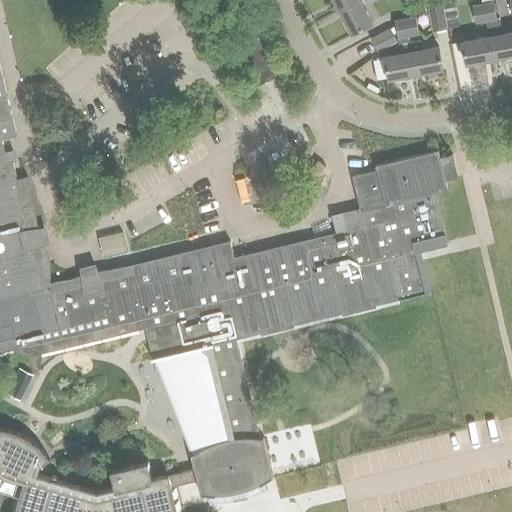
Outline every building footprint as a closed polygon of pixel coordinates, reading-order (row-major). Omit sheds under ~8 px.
[(332,0),(338,10),(355,0),(332,0)] [(359,0),(355,0),(338,10),(351,34),(371,22),(359,0)] [(432,28),(458,24),(453,0),(451,0),(428,4),(432,28)] [(491,0),(480,0),(482,4),(485,21),(495,19),(491,0)] [(255,85),(276,74),(239,3),(217,14),(255,85)] [(471,6),(474,23),(485,21),(482,4),(471,6)] [(418,34),(415,18),(404,20),(408,36),(418,34)] [(511,30),(502,32),(499,18),(495,19),(485,21),(488,35),(492,58),(511,53),(511,30)] [(404,20),(394,22),(398,38),(408,36),(404,20)] [(388,28),(370,38),(376,50),(395,40),(388,28)] [(488,35),(461,40),(465,63),(492,58),(488,35)] [(414,72),(409,42),(407,36),(397,38),(400,51),(383,54),(388,77),(414,72)] [(419,40),(409,42),(414,72),(441,67),(437,44),(420,47),(419,40)] [(177,511),(171,486),(184,483),(192,481),(196,480),(200,494),(211,495),(222,495),(222,494),(231,494),(232,501),(246,498),(245,491),(253,487),(253,488),(263,482),(273,476),(269,463),(267,452),(263,436),(260,436),(236,339),(259,333),(260,335),(294,327),(294,325),(342,313),(342,315),(377,307),(376,304),(398,299),(427,292),(419,258),(423,257),(421,249),(445,243),(445,242),(433,192),(446,189),(444,181),(457,178),(451,155),(438,158),(436,150),(375,165),(376,170),(371,171),(351,176),(359,208),(343,212),(347,230),(348,234),(333,237),(332,234),(233,258),(229,242),(226,243),(131,266),(49,286),(23,178),(16,180),(12,161),(7,163),(5,153),(2,141),(15,137),(11,121),(6,99),(0,74),(0,473),(3,477),(22,482),(13,511),(177,511)] [(292,184),(273,189),(278,208),(297,203),(292,184)]
